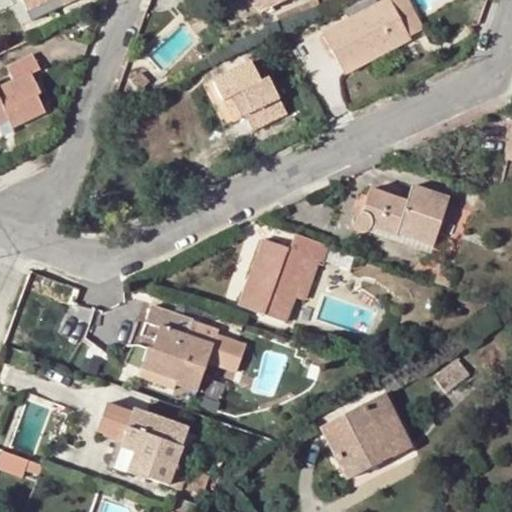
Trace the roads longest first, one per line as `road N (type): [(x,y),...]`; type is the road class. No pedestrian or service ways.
road 1 (residential): [(511,34),(495,80),(101,258),(43,231)]
road 2 (residential): [(124,0),(43,231)]
